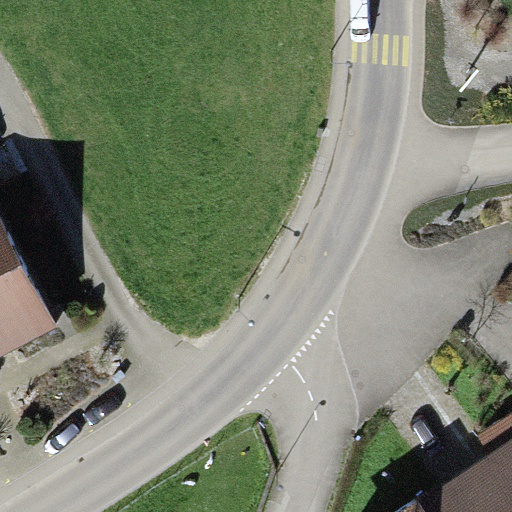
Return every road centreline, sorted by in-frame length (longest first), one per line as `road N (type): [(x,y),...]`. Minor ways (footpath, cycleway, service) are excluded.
road 1 (unknown): [(165,434),(118,299),(0,60)]
road 2 (secondary): [(283,333),(345,226),(368,152),(378,61),(371,0)]
road 3 (secondary): [(45,511),(165,434),(283,333)]
road 4 (residential): [(294,511),(307,426),(283,333)]
